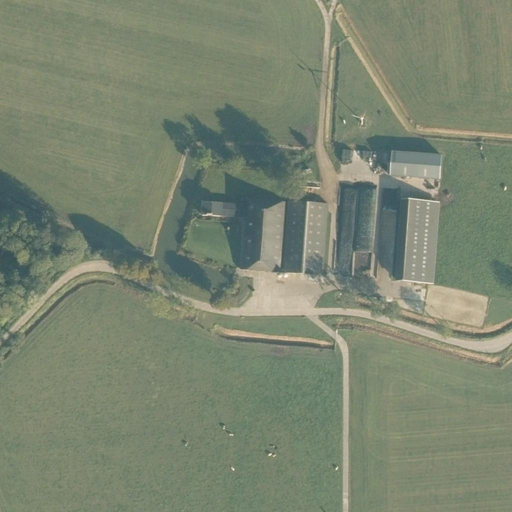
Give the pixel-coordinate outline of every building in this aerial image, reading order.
[(392,153),(390,177),(440,180),(442,156),(392,153)] [(398,226),(399,206),(399,193),(384,193),(384,226),(398,226)] [(241,271),(304,276),(322,277),(326,209),(286,207),(281,269),(278,269),(284,203),(245,201),(245,206),(203,203),(202,216),(221,217),(221,214),(244,216),(241,271)] [(439,203),(401,201),(395,282),(433,284),(439,203)] [(343,205),(342,241),(356,242),(357,206),(343,205)]
